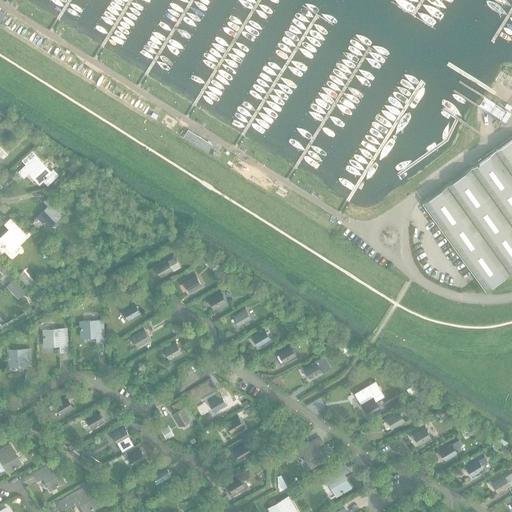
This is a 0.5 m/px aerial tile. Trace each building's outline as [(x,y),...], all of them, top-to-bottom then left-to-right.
[(184,135),(207,150),(212,144),(188,128),(184,135)] [(477,280),(485,290),(511,270),(511,137),(422,203),(477,280)] [(39,184),(51,173),(36,157),(19,172),(24,177),(29,173),(39,184)] [(37,217),(48,228),(64,213),(49,197),(44,201),(48,206),(37,217)] [(0,238),(0,241),(10,252),(26,237),(10,220),(5,225),(10,229),(0,238)] [(161,277),(180,266),(174,256),(167,260),(166,258),(154,265),(161,277)] [(183,280),(190,293),(201,286),(194,273),(183,280)] [(207,297),(215,309),(226,303),(219,290),(207,297)] [(121,308),(129,321),(140,314),(133,301),(121,308)] [(233,314),(240,326),(251,320),(244,307),(233,314)] [(97,342),(104,342),(102,319),(80,321),(81,337),(96,336),(97,342)] [(60,351),(67,350),(65,328),(43,329),(45,345),(60,344),(60,351)] [(131,334),(139,347),(150,341),(142,328),(131,334)] [(251,334),(259,347),(270,341),(262,328),(251,334)] [(162,347),(170,360),(181,353),(174,341),(162,347)] [(277,351),(285,363),(296,357),(289,344),(277,351)] [(7,350),(8,366),(30,364),(29,348),(7,350)] [(324,354),(303,366),(310,379),(322,373),(318,365),(328,360),(324,354)] [(208,400),(215,412),(226,405),(219,393),(208,400)] [(359,400),(366,413),(378,406),(370,394),(359,400)] [(54,402),(61,415),(73,408),(65,396),(54,402)] [(172,414),(178,426),(191,419),(184,407),(172,414)] [(85,416),(92,428),(103,422),(96,409),(85,416)] [(385,416),(393,429),(404,422),(397,409),(385,416)] [(225,422),(232,434),(243,427),(236,415),(225,422)] [(111,432),(119,444),(130,438),(123,425),(111,432)] [(412,432),(419,445),(431,438),(423,426),(412,432)] [(310,467),(324,459),(316,446),(322,443),(318,437),(296,450),(299,456),(302,454),(310,467)] [(438,448),(446,461),(457,454),(453,448),(461,444),(457,437),(438,448)] [(232,448),(239,461),(251,454),(243,442),(232,448)] [(0,459),(7,471),(21,463),(10,444),(0,449),(0,459)] [(127,454),(134,467),(146,460),(139,448),(127,454)] [(465,464),(472,477),(483,471),(480,464),(486,461),(483,454),(465,464)] [(50,489),(64,481),(53,462),(33,473),(36,479),(42,476),(50,489)] [(153,471),(160,483),(171,477),(164,464),(153,471)] [(336,495),(349,487),(342,474),(347,471),(344,465),(321,478),(325,484),(328,482),(336,495)] [(507,482),(511,479),(511,471),(504,477),(502,474),(491,480),(498,493),(509,487),(507,482)] [(225,482),(233,495),(244,489),(236,476),(225,482)] [(178,487),(186,500),(197,493),(190,481),(178,487)] [(84,511),(98,504),(87,485),(51,506),(54,511),(77,499),(84,511)] [(136,494),(140,500),(150,494),(146,488),(136,494)] [(295,511),(287,497),(268,508),(270,511),(295,511)] [(409,502),(412,507),(420,503),(416,497),(409,502)]
